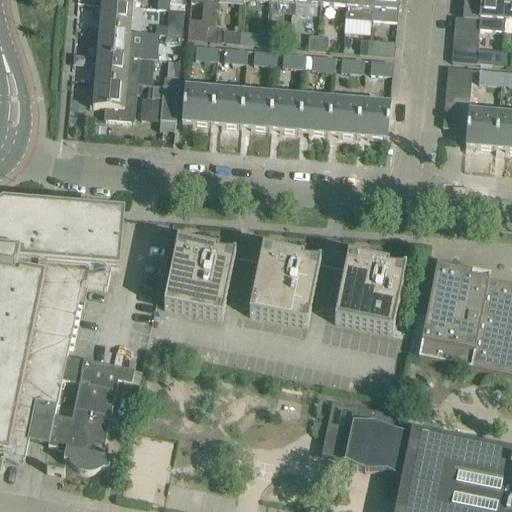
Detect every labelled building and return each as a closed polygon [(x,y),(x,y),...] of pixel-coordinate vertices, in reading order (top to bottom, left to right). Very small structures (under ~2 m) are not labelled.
[(101,0),(101,8),(132,11),(132,0),(101,0)] [(184,0),(169,0),(169,7),(184,9),(184,0)] [(217,0),(216,0),(190,0),(190,6),(203,7),(202,25),(189,24),(187,45),(205,46),(213,46),(214,32),(217,0)] [(294,0),(294,7),(320,9),(320,0),(294,0)] [(346,0),(320,0),(320,9),(345,11),(346,0)] [(372,0),(346,0),(345,11),(344,23),(370,25),(372,0)] [(399,0),(372,0),(370,25),(397,27),(399,0)] [(505,24),(507,0),(480,0),(480,7),(479,23),(478,33),(504,36),(505,24)] [(464,6),(463,22),(479,23),(480,7),(464,6)] [(101,8),(99,34),(130,36),(132,11),(101,8)] [(455,21),(454,33),(478,34),(478,33),(479,23),(463,22),(455,21)] [(156,30),(156,39),(166,39),(181,41),(182,32),(167,30),(156,30)] [(213,46),(222,47),(223,32),(214,32),(213,46)] [(477,46),(478,34),(454,33),(453,44),(477,46)] [(99,34),(97,59),(144,63),(146,38),(130,36),(99,34)] [(264,51),(266,36),(258,35),(257,50),(264,51)] [(264,51),(274,52),(275,37),(266,36),(264,51)] [(180,49),(181,41),(166,39),(166,48),(180,49)] [(316,55),(317,40),(309,40),(308,54),(316,55)] [(326,41),(317,40),(316,55),(325,56),(326,41)] [(367,59),(369,45),(361,44),(359,59),(367,59)] [(453,44),(453,55),(477,57),(477,46),(453,44)] [(394,62),(395,47),(369,45),(367,59),(394,62)] [(207,52),(196,51),(195,64),(206,65),(207,52)] [(207,52),(206,65),(217,66),(218,53),(207,52)] [(236,54),(225,53),(224,66),(235,67),(236,54)] [(236,54),(235,67),(246,68),(247,55),(236,54)] [(476,68),(477,57),(453,55),(452,66),(476,68)] [(501,70),(502,55),(494,55),(492,69),(501,70)] [(502,55),(501,70),(510,71),(511,56),(502,55)] [(253,69),(264,70),(265,57),(254,56),(253,69)] [(265,57),(264,70),(276,71),(277,58),(265,57)] [(295,59),(283,58),(282,71),(293,72),(295,59)] [(97,59),(95,85),(137,89),(152,90),(154,64),(144,63),(97,59)] [(295,59),(293,72),(305,73),(306,60),(295,59)] [(324,62),(312,61),(311,74),(323,74),(324,62)] [(324,62),(323,74),(334,75),(335,63),(324,62)] [(353,64),(342,63),(340,76),(352,77),(353,64)] [(353,64),(352,77),(363,78),(364,65),(353,64)] [(382,67),(371,66),(370,78),(381,79),(382,67)] [(382,67),(381,79),(392,80),(393,68),(382,67)] [(471,86),(472,74),(448,72),(447,84),(471,86)] [(478,87),(490,88),(491,76),(479,75),(478,87)] [(501,89),(502,76),(491,76),(490,88),(501,89)] [(179,83),(178,83),(164,82),(164,91),(178,92),(179,83)] [(469,98),(471,86),(447,84),(446,96),(469,98)] [(134,128),(137,93),(137,89),(95,85),(94,98),(90,98),(89,111),(93,111),(93,112),(105,113),(104,126),(134,128)] [(153,90),(152,103),(162,104),(160,124),(176,126),(178,92),(164,91),(163,91),(153,90)] [(181,127),(211,129),(214,94),(184,91),(181,127)] [(211,129),(240,132),(243,96),(214,94),(211,129)] [(240,132),(270,134),(273,98),(243,96),(240,132)] [(468,110),(469,98),(446,96),(445,108),(468,110)] [(270,134),(299,137),(302,101),(273,98),(270,134)] [(299,137),(328,139),(331,103),(302,101),(299,137)] [(328,139),(357,142),(360,106),(331,103),(328,139)] [(387,144),(390,108),(360,106),(357,142),(387,144)] [(468,115),(468,110),(445,108),(444,120),(467,122),(468,115)] [(465,151),(495,153),(498,118),(468,115),(467,122),(467,134),(465,151)] [(495,153),(511,154),(511,118),(498,118),(495,153)] [(467,134),(467,122),(444,120),(442,132),(467,134)] [(93,129),(93,138),(105,139),(106,129),(93,129)] [(0,247),(48,250),(44,215),(44,218),(39,218),(31,217),(31,215),(3,212),(0,214),(0,247)] [(122,222),(44,215),(48,250),(119,253),(122,222)] [(0,475),(3,459),(24,464),(36,406),(57,410),(62,383),(66,363),(81,289),(107,294),(110,277),(111,272),(118,273),(119,253),(48,250),(0,247),(0,475)] [(218,255),(194,251),(177,247),(164,312),(222,324),(235,259),(233,258),(233,260),(217,258),(218,255)] [(303,263),(280,258),(262,254),(249,319),(307,331),(320,266),(318,266),(318,267),(303,266),(303,263)] [(347,261),(334,327),(392,339),(406,273),(403,273),(403,274),(388,273),(388,270),(347,261)] [(436,271),(436,275),(418,362),(511,380),(511,290),(489,285),(490,281),(436,271)] [(66,363),(62,383),(79,387),(72,423),(54,420),(48,451),(66,454),(63,466),(68,467),(70,470),(73,473),(76,475),(80,477),(82,478),(86,478),(90,478),(92,478),(96,477),(100,475),(103,473),(108,474),(110,462),(102,461),(118,385),(131,388),(134,375),(83,364),(83,367),(66,363)] [(128,364),(126,372),(134,373),(136,365),(128,364)] [(332,409),(324,447),(345,455),(344,467),(365,475),(384,477),(390,478),(390,503),(397,504),(398,504),(396,511),(511,511),(511,461),(445,447),(446,445),(429,442),(413,439),(412,440),(410,439),(393,436),(396,421),(365,415),(356,414),(332,409)]
